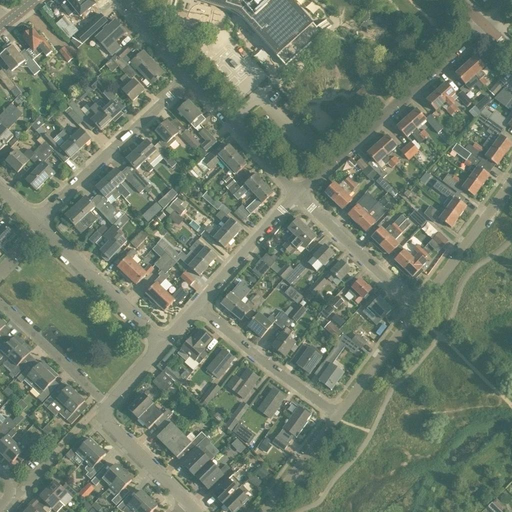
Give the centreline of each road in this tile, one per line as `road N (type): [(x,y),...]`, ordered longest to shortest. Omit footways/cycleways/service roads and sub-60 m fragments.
road 1 (residential): [(295,192),(486,24)]
road 2 (residential): [(33,221),(190,77)]
road 3 (residential): [(335,414),(199,304)]
road 4 (residential): [(416,309),(295,192)]
road 5 (residential): [(162,344),(41,228)]
road 6 (residential): [(416,309),(511,182)]
road 7 (residential): [(295,192),(190,77)]
road 8 (residential): [(108,404),(0,303)]
road 9 (residential): [(199,304),(295,192)]
road 10 (residential): [(335,414),(416,309)]
road 11 (residential): [(184,503),(107,423),(108,404)]
road 12 (residential): [(264,511),(335,414)]
